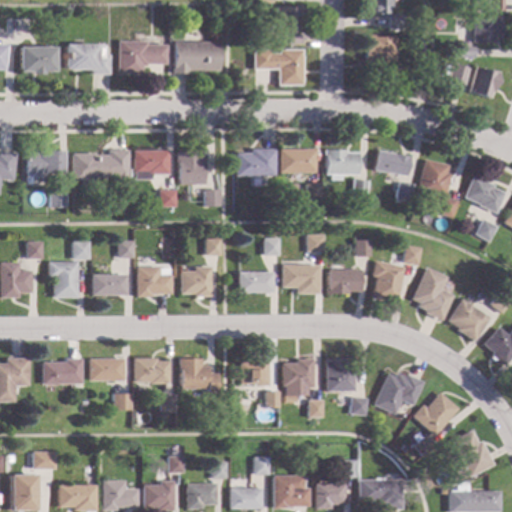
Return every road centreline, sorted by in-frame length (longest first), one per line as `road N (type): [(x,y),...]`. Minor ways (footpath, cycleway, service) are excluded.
road 1 (residential): [(511,443),(464,375),(392,336),(346,328),(0,329)]
road 2 (residential): [(511,153),(397,118),(0,115)]
